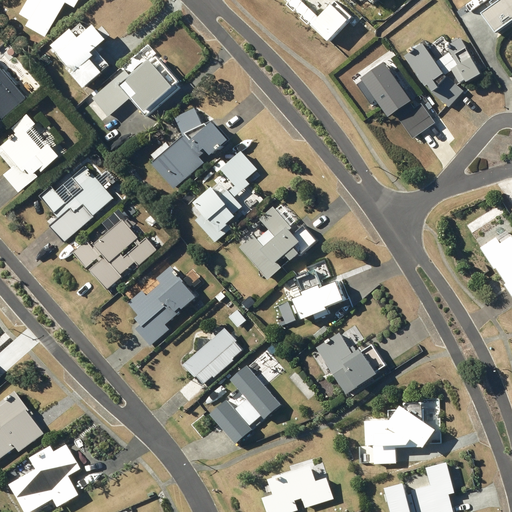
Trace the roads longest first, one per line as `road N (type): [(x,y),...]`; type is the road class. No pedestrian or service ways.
road 1 (residential): [(204,511),(167,450),(0,266)]
road 2 (residential): [(201,0),(309,117),(388,223)]
road 3 (residential): [(388,223),(466,346),(511,468)]
